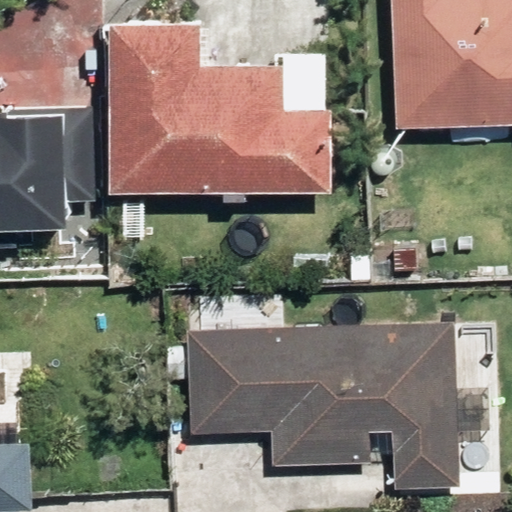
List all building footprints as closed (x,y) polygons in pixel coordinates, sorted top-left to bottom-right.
[(511,0),(399,0),(403,118),(511,115),(511,0)] [(209,13),(120,13),(119,184),(340,185),(340,99),(293,99),(293,54),(209,54),(209,13)] [(0,219),(77,216),(76,196),(102,195),(99,101),(5,104),(6,116),(0,115),(0,219)] [(465,480),(465,465),(494,466),(495,425),(498,327),(198,318),(195,425),(278,428),(277,453),(375,456),(376,424),(402,425),(400,478),(465,480)] [(0,505),(40,504),(39,433),(0,433),(0,505)]
